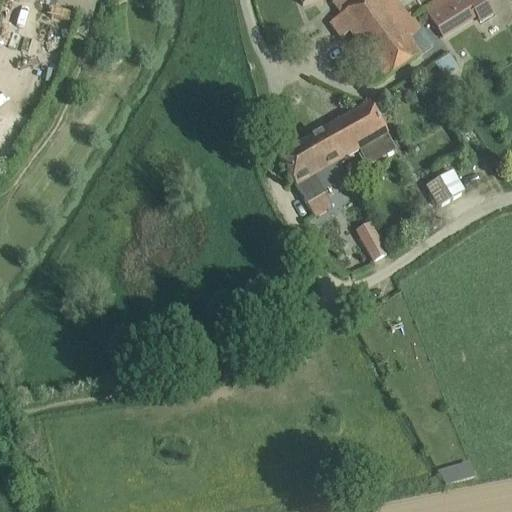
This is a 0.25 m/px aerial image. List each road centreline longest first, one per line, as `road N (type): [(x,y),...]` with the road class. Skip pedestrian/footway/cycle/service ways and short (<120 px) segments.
road 1 (track): [(0,415),(146,390),(278,349),(309,334),(335,285)]
road 2 (unclassified): [(335,285),(383,275),(466,219),(511,199)]
road 3 (unclassified): [(274,127),(274,84),(249,0)]
